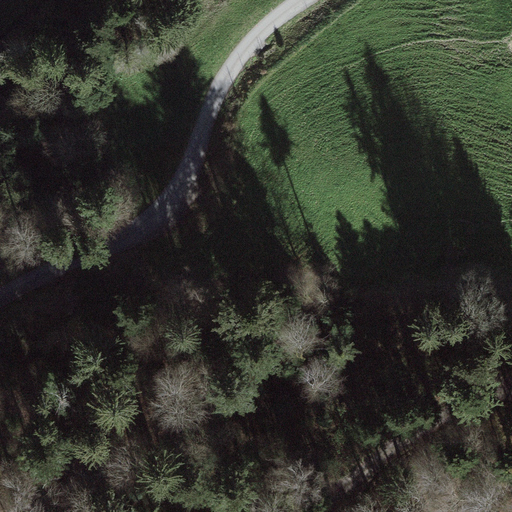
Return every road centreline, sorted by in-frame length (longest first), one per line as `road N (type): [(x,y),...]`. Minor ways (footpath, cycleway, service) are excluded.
road 1 (unclassified): [(0,298),(154,217),(177,191),(240,54),(300,0)]
road 2 (track): [(278,511),(346,488),(442,422),(511,397)]
road 3 (track): [(12,511),(162,494),(259,511)]
